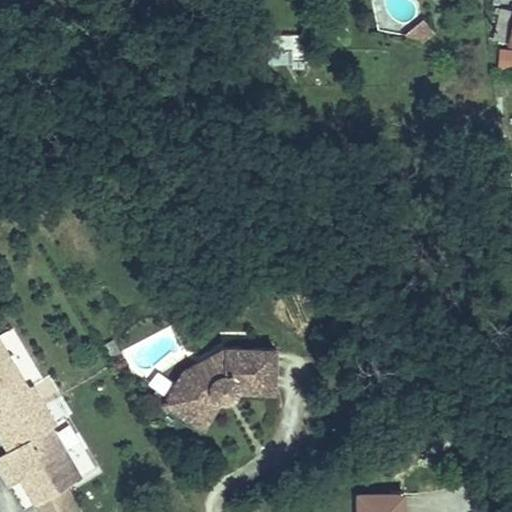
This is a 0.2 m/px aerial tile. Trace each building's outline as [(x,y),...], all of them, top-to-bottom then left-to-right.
[(407,31),(417,45),(433,34),(423,20),(407,31)] [(89,478),(58,425),(35,386),(6,335),(0,338),(0,455),(2,459),(0,460),(0,465),(26,511),(29,511),(39,507),(66,491),(73,487),(89,478)] [(177,379),(170,392),(185,401),(173,421),(199,437),(215,410),(223,410),(228,407),(231,403),(233,399),(233,395),(247,395),(247,351),(219,351),(209,358),(205,374),(203,375),(192,369),(177,379)] [(270,351),(247,351),(247,395),(270,396),(270,351)] [(209,358),(192,369),(203,375),(205,374),(209,358)] [(158,412),(173,421),(185,401),(170,392),(158,412)] [(78,511),(66,491),(39,507),(41,511),(78,511)] [(404,511),(404,497),(387,497),(359,498),(358,511),(404,511)]
